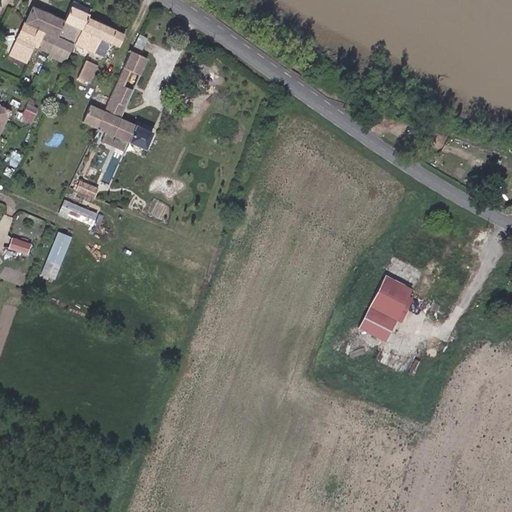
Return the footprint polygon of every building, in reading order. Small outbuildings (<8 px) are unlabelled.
[(87,16),(90,8),(72,0),(63,19),(48,52),(47,56),(64,63),(73,43),(74,44),(87,16)] [(32,26),(40,9),(31,5),(23,22),(32,26)] [(37,47),(52,15),(40,9),(32,26),(23,22),(22,22),(16,36),(34,46),(37,47)] [(37,47),(48,52),(63,19),(52,15),(37,47)] [(123,33),(87,16),(74,44),(93,52),(100,38),(118,46),(123,33)] [(136,44),(145,48),(149,37),(140,33),(136,44)] [(16,36),(13,43),(31,53),(34,46),(16,36)] [(31,53),(13,43),(8,54),(26,62),(31,53)] [(103,110),(96,128),(145,150),(153,131),(135,123),(134,125),(118,117),(145,58),(130,51),(103,110)] [(201,60),(193,57),(187,72),(194,75),(201,60)] [(78,77),(90,82),(98,65),(85,59),(79,72),(65,66),(63,72),(77,78),(78,77)] [(41,69),(37,75),(44,79),(48,72),(41,69)] [(42,111),(27,104),(23,113),(38,120),(42,111)] [(82,121),(96,128),(103,110),(90,104),(82,121)] [(0,105),(0,120),(4,122),(10,110),(0,105)] [(92,224),(97,212),(64,199),(59,211),(92,224)] [(369,305),(396,320),(403,323),(416,298),(431,306),(429,310),(443,317),(447,311),(449,311),(490,233),(463,219),(446,253),(434,247),(413,288),(385,274),(369,305)] [(58,278),(74,235),(60,229),(43,273),(58,278)] [(31,254),(35,242),(16,235),(11,247),(31,254)] [(389,334),(396,320),(369,305),(362,320),(389,334)]
